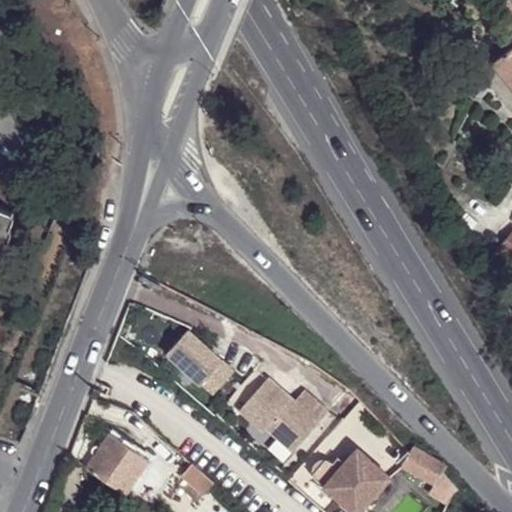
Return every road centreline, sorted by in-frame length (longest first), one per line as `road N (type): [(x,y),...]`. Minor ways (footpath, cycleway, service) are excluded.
road 1 (primary): [(206,197),(511,511)]
road 2 (primary): [(320,123),(511,446)]
road 3 (secondary): [(137,222),(25,511)]
road 4 (primary): [(242,0),(320,123)]
road 5 (primary): [(320,123),(254,0)]
